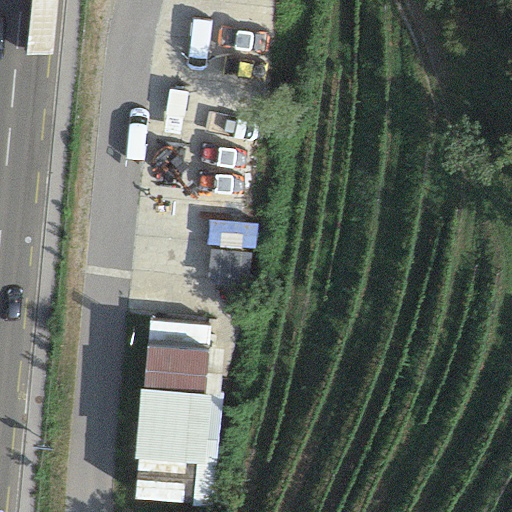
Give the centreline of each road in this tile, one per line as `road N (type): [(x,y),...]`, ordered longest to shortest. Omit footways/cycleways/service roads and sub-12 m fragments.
road 1 (unclassified): [(87,511),(136,20),(147,0)]
road 2 (primary): [(0,261),(24,0)]
